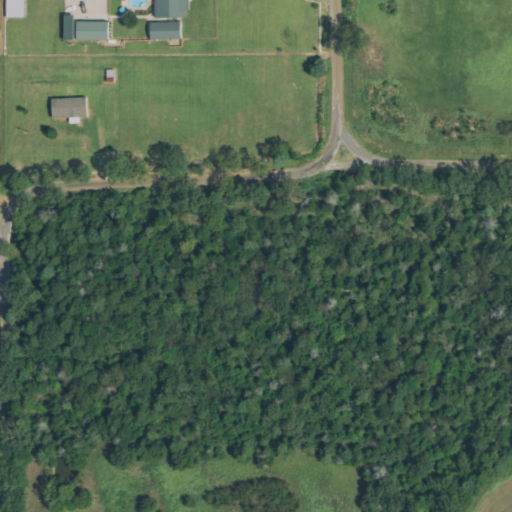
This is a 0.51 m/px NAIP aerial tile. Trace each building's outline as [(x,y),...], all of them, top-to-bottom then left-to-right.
[(28,0),(9,0),(10,18),(29,17),(28,0)] [(157,0),(158,17),(191,17),(190,0),(157,0)] [(79,21),(79,15),(67,15),(67,39),(113,40),(113,22),(79,21)] [(185,39),(184,21),(153,22),(154,40),(185,39)] [(91,117),(90,98),(54,98),(55,118),(91,117)]
